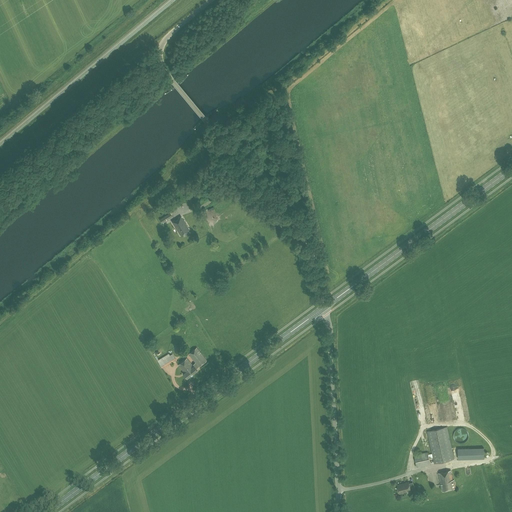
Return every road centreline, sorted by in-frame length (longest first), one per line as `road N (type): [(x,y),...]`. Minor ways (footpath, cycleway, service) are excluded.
road 1 (unclassified): [(326,306),(308,242),(161,61),(165,39),(211,0)]
road 2 (primary): [(47,511),(326,306)]
road 3 (primary): [(326,306),(511,168)]
road 4 (unclassified): [(339,511),(326,306)]
